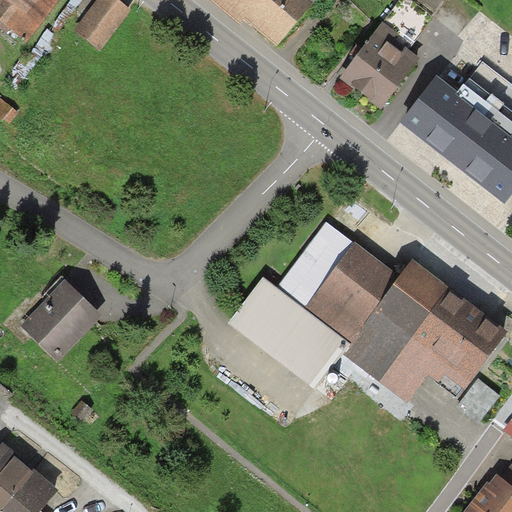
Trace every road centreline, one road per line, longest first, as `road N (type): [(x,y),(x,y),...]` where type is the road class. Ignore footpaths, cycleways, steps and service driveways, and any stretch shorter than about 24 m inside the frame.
road 1 (residential): [(325,124),(177,279),(146,277),(0,188)]
road 2 (primary): [(325,124),(511,273)]
road 3 (primary): [(163,0),(325,124)]
road 4 (residential): [(0,406),(127,511)]
road 5 (residential): [(436,511),(511,407)]
